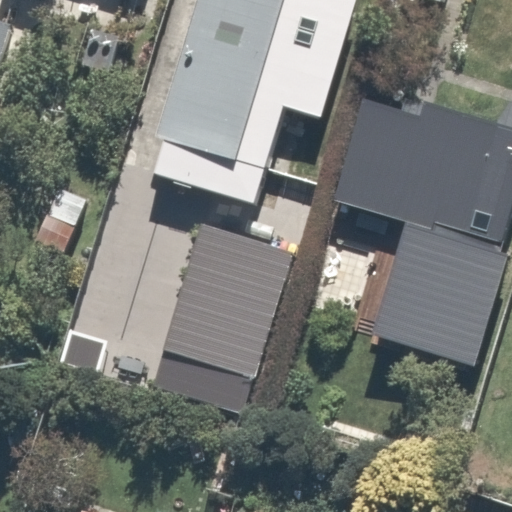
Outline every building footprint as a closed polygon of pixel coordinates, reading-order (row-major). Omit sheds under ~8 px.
[(295,0),(199,0),(164,132),(254,156),(295,0)] [(0,56),(12,31),(0,25),(0,56)] [(511,114),(374,70),(332,201),(501,255),(511,219),(511,114)] [(178,209),(116,185),(79,285),(141,308),(178,209)] [(419,414),(331,390),(318,440),(405,464),(419,414)]
